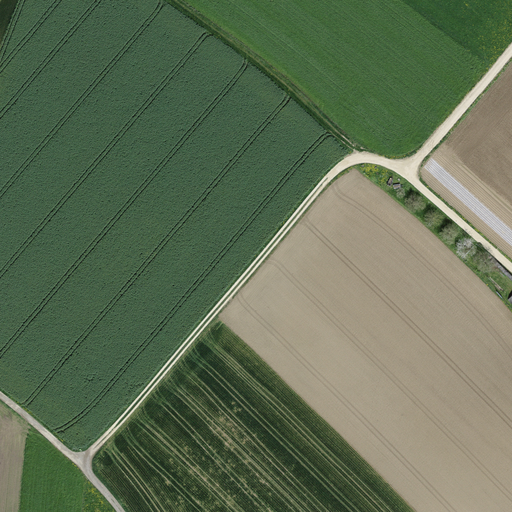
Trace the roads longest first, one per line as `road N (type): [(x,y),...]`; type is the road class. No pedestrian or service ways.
road 1 (track): [(407,173),(341,165),(80,463)]
road 2 (track): [(407,173),(511,51)]
road 3 (track): [(511,271),(407,173)]
